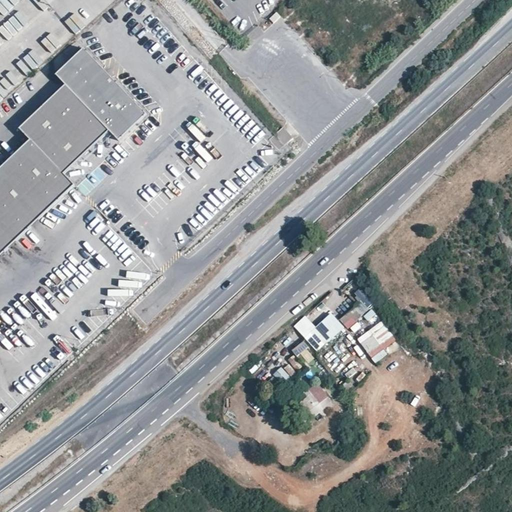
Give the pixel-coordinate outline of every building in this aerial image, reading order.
[(62,0),(44,0),(53,8),(62,0)] [(132,11),(140,25),(155,16),(146,3),(132,11)] [(64,22),(48,36),(60,49),(76,35),(64,22)] [(41,39),(52,29),(48,23),(37,34),(41,39)] [(298,46),(304,41),(294,29),(288,34),(298,46)] [(147,115),(84,50),(56,77),(66,87),(20,130),(31,142),(0,171),(0,258),(75,187),(64,176),(110,132),(119,142),(147,115)] [(28,74),(34,70),(24,57),(18,61),(28,74)] [(0,77),(0,98),(2,101),(19,84),(6,71),(0,77)] [(371,302),(363,293),(356,298),(364,308),(371,302)] [(348,328),(363,317),(357,309),(353,312),(351,310),(341,320),(348,328)] [(330,315),(319,326),(331,339),(343,328),(330,315)] [(0,318),(0,328),(5,334),(9,330),(0,318)] [(388,355),(384,349),(396,341),(384,321),(358,338),(374,364),(388,355)] [(331,339),(319,326),(307,337),(318,350),(331,339)] [(301,353),(306,349),(308,346),(304,342),(293,351),(298,356),(301,353)] [(314,358),(306,349),(301,353),(309,363),(314,358)] [(294,355),(288,360),(297,371),(303,367),(294,355)] [(274,376),(271,379),(282,390),(285,387),(274,376)] [(282,390),(271,379),(264,386),(274,397),(282,390)] [(11,383),(5,389),(18,402),(23,396),(11,383)] [(307,396),(295,405),(309,422),(320,413),(324,418),(329,414),(327,412),(335,405),(317,383),(304,393),(307,396)]
